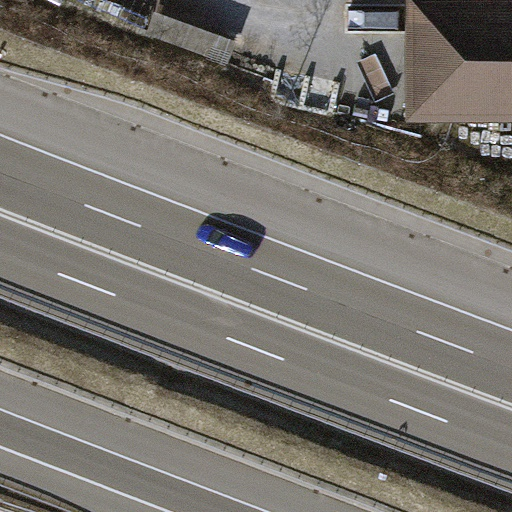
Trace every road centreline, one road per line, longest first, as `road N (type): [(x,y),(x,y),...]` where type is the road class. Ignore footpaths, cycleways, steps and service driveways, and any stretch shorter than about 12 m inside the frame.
road 1 (motorway): [(511,445),(0,250)]
road 2 (motorway): [(511,366),(0,171)]
road 3 (motorway): [(0,427),(218,511)]
